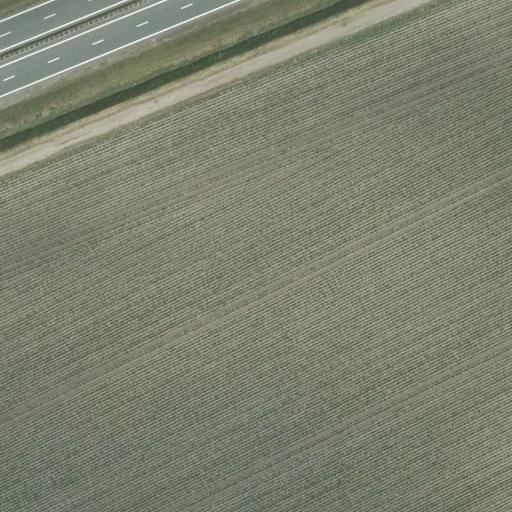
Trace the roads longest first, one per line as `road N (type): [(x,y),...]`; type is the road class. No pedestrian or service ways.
road 1 (track): [(413,0),(0,169)]
road 2 (trunk): [(0,83),(207,0)]
